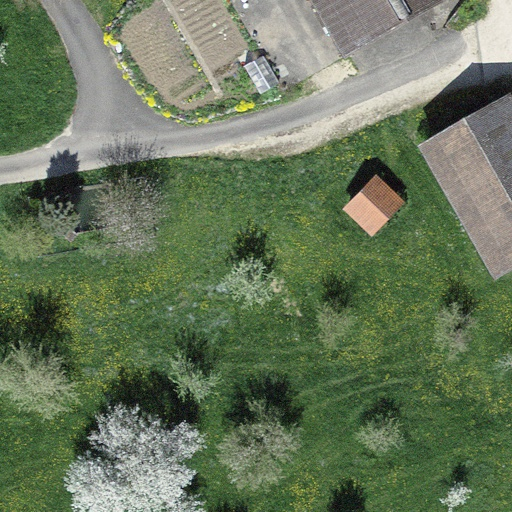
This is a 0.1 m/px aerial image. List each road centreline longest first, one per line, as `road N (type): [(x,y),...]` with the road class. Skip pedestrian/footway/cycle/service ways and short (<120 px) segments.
road 1 (track): [(45,0),(126,149)]
road 2 (unclassified): [(126,149),(0,165)]
